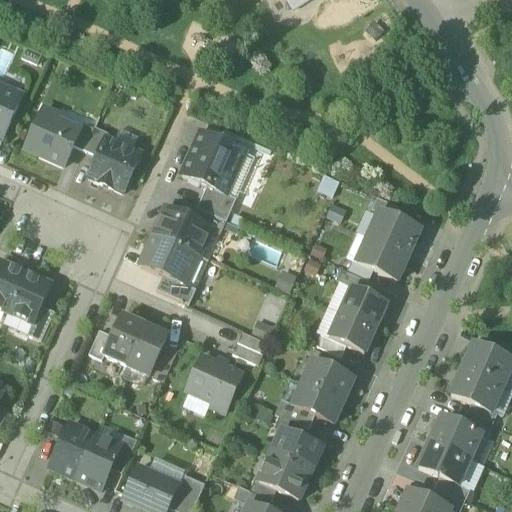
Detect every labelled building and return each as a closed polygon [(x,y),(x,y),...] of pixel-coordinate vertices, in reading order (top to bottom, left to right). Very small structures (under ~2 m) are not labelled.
[(283,0),(290,0),(297,11),(314,0),(281,0),(282,1),(283,0)] [(291,15),(297,11),(290,0),(283,0),(282,1),(291,15)] [(41,59),(24,51),(19,62),(36,70),(41,59)] [(0,142),(2,144),(22,100),(0,90),(0,142)] [(36,159),(63,171),(72,150),(79,134),(54,123),(57,118),(44,112),(38,125),(44,128),(37,142),(43,145),(36,159)] [(25,154),(30,157),(37,142),(44,128),(38,125),(25,154)] [(83,155),(93,133),(82,128),(79,135),(79,134),(72,150),(83,155)] [(94,132),(93,133),(83,155),(97,161),(105,142),(106,143),(108,138),(94,132)] [(119,133),(113,146),(131,154),(137,141),(119,133)] [(206,192),(224,200),(225,199),(243,158),(244,156),(200,136),(181,180),(206,192)] [(43,145),(37,142),(30,157),(36,159),(43,145)] [(108,191),(122,197),(140,158),(131,154),(113,146),(106,143),(105,142),(97,161),(87,182),(102,188),(103,186),(109,188),(108,191)] [(254,163),(243,158),(225,199),(235,204),(254,163)] [(196,214),(225,227),(236,204),(235,204),(225,199),(224,200),(206,192),(196,214)] [(379,216),(394,223),(399,212),(377,202),(371,214),(379,218),(379,216)] [(354,236),(368,242),(379,218),(371,214),(365,211),(354,236)] [(153,240),(197,260),(209,234),(209,233),(191,224),(166,213),(153,240)] [(220,239),(225,227),(196,214),(191,224),(209,233),(209,234),(220,239)] [(379,218),(368,242),(408,260),(419,234),(394,223),(379,216),(379,218)] [(184,289),(197,260),(153,240),(140,269),(162,279),(184,289)] [(396,286),(408,260),(368,242),(356,268),(373,275),(396,286)] [(0,313),(7,317),(25,277),(0,265),(0,313)] [(346,276),(368,286),(373,275),(356,268),(351,265),(346,276)] [(351,292),(368,299),(373,288),(368,286),(346,276),(340,274),(335,285),(339,286),(351,292)] [(51,288),(25,277),(7,317),(32,328),(33,329),(41,310),(51,288)] [(195,294),(184,289),(162,279),(155,294),(188,309),(195,294)] [(340,317),(351,292),(339,286),(327,312),(340,317)] [(351,292),(340,317),(374,332),(379,320),(380,321),(386,307),(368,299),(351,292)] [(27,339),(41,345),(54,316),(41,310),(33,329),(32,328),(27,339)] [(368,344),(374,332),(340,317),(328,343),(345,350),(363,359),(369,345),(368,344)] [(103,359),(126,369),(144,330),(121,320),(112,340),(103,359)] [(166,340),(144,330),(126,369),(126,370),(148,380),(166,340)] [(88,358),(101,364),(103,359),(112,340),(98,334),(88,358)] [(232,359),(257,370),(267,348),(242,337),(232,359)] [(328,343),(320,339),(315,350),(340,361),(345,350),(328,343)] [(511,352),(500,347),(495,358),(511,365),(511,352)] [(473,348),(462,374),(502,392),(511,368),(511,365),(495,358),(473,348)] [(152,381),(162,386),(177,354),(166,349),(152,381)] [(312,366),(334,376),(339,365),(313,354),(308,364),(312,366)] [(187,396),(211,407),(213,402),(227,408),(240,379),(202,362),(187,396)] [(312,366),(302,388),(342,406),(352,384),(334,376),(312,366)] [(491,416),(502,392),(462,374),(450,399),(470,408),(490,417),(491,416)] [(332,428),(342,406),(302,388),(292,409),(292,410),(314,420),(332,428)] [(222,418),(227,408),(213,402),(211,407),(209,412),(222,418)] [(274,419),(278,421),(304,433),(307,434),(314,420),(292,410),(292,409),(281,404),(274,419)] [(465,419),(468,420),(463,431),(481,439),(480,440),(486,443),(491,430),(496,418),(491,416),(490,417),(470,408),(465,419)] [(299,443),(304,433),(278,421),(273,432),(281,435),(299,443)] [(440,421),(429,446),(469,464),(480,440),(481,439),(463,431),(440,421)] [(49,472),(75,483),(94,440),(69,428),(49,472)] [(269,461),(309,479),(321,453),(299,443),(281,435),(269,461)] [(119,451),(94,440),(75,483),(100,495),(110,473),(120,451),(119,451)] [(110,473),(121,478),(136,445),(124,440),(119,451),(120,451),(110,473)] [(458,489),(469,464),(429,446),(418,472),(439,481),(458,490),(458,489)] [(275,495),(298,505),(309,479),(269,461),(257,487),(275,495)] [(122,505),(138,511),(167,511),(177,489),(137,471),(122,505)] [(167,511),(193,511),(204,489),(181,478),(177,489),(167,511)] [(456,502),(464,506),(469,494),(458,489),(458,490),(439,481),(434,492),(456,502)] [(254,485),(249,496),(271,505),(275,495),(257,487),(254,485)] [(255,511),(267,511),(271,505),(249,496),(238,491),(232,503),(247,509),(248,508),(255,511)] [(428,505),(443,511),(451,511),(456,502),(434,492),(428,505)] [(399,511),(443,511),(428,505),(407,496),(399,511)]
